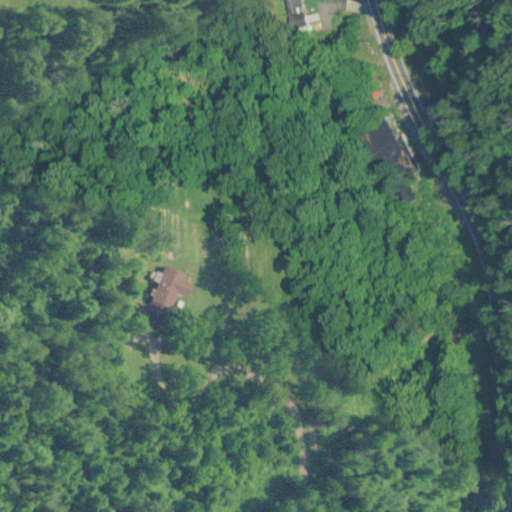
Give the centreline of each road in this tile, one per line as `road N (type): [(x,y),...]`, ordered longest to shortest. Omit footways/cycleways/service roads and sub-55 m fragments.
road 1 (primary): [(511,453),(488,260),(374,0)]
road 2 (residential): [(307,511),(296,413),(275,393),(224,370),(167,384),(153,344)]
